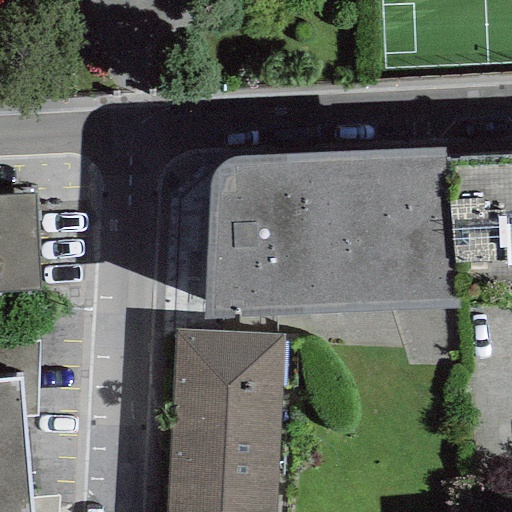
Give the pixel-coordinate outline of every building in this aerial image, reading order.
[(211,175),(203,319),(457,308),(443,159),(442,151),(230,159),(219,166),(211,175)] [(511,157),(443,159),(457,308),(468,508),(511,505),(511,157)] [(35,195),(0,196),(0,295),(38,294),(35,195)] [(173,332),(167,464),(278,468),(283,337),(173,332)] [(0,380),(0,511),(30,511),(29,500),(18,378),(0,380)] [(276,511),(278,468),(167,464),(164,511),(276,511)] [(58,511),(60,496),(29,500),(30,511),(58,511)]
